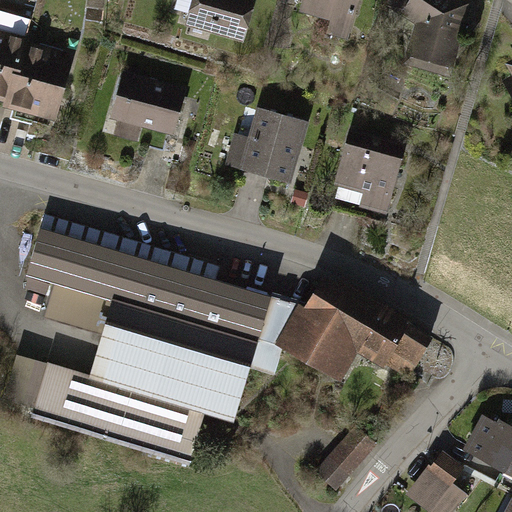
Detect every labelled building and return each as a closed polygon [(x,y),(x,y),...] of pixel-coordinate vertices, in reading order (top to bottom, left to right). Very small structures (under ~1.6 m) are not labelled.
[(183,12),(179,26),(210,36),(211,31),(239,40),(251,0),(173,0),(171,8),(183,12)] [(296,0),(295,8),(329,18),(324,33),(349,40),(359,0),(296,0)] [(410,28),(403,49),(406,50),(403,61),(440,73),(443,62),(451,65),(471,2),(467,0),(403,0),(393,15),(410,28)] [(0,29),(0,100),(2,101),(1,106),(26,114),(29,104),(60,113),(77,55),(33,42),(34,39),(0,29)] [(502,79),(511,99),(511,58),(503,63),(509,76),(502,79)] [(121,65),(106,116),(114,118),(110,133),(138,141),(142,126),(171,135),(185,89),(141,76),(143,72),(121,65)] [(234,131),(224,163),(285,183),(305,120),(255,104),(245,135),(234,131)] [(344,126),(328,182),(359,191),(355,204),(384,212),(404,144),(344,126)] [(269,342),(293,300),(44,226),(28,279),(53,287),(44,319),(93,334),(82,370),(44,359),(43,362),(15,354),(2,399),(30,407),(28,411),(191,459),(205,412),(230,419),(246,363),(271,370),(277,347),(269,342)] [(277,347),(337,381),(355,350),(409,381),(434,338),(406,323),(410,316),(336,275),(333,280),(316,270),(298,302),(293,300),(269,342),(277,347)] [(483,439),(476,450),(511,470),(511,426),(495,417),(493,421),(482,416),(473,433),(483,439)] [(315,472),(335,491),(376,447),(355,428),(315,472)] [(441,454),(411,494),(435,511),(449,511),(465,492),(450,481),(460,468),(441,454)] [(511,511),(511,489),(499,511),(511,511)]
